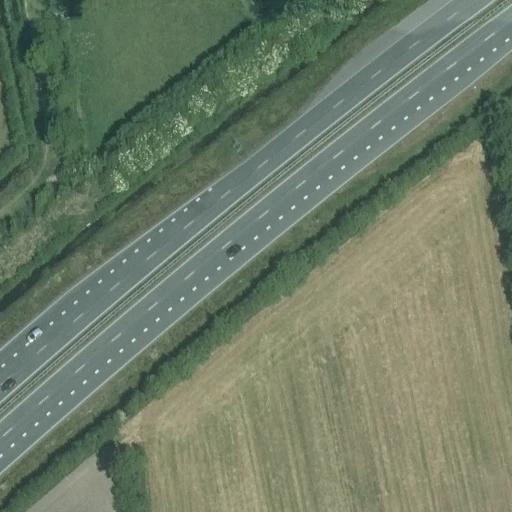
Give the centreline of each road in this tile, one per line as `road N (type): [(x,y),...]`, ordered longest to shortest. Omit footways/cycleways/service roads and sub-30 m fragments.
road 1 (trunk): [(0,440),(307,180),(511,22)]
road 2 (trunk): [(473,0),(297,135),(0,388)]
